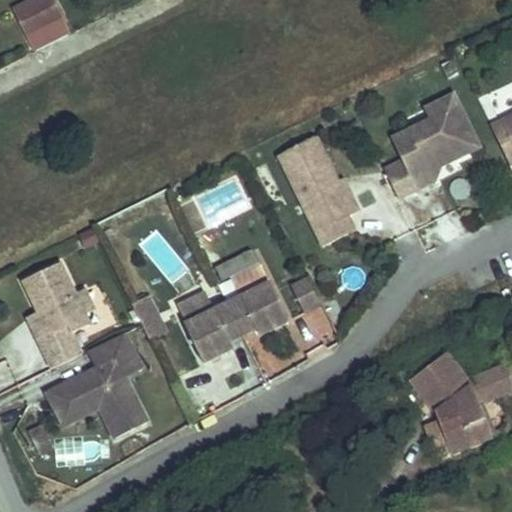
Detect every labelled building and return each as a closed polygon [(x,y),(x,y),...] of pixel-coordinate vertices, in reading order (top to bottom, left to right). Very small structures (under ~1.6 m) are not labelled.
[(60,18),(50,0),(43,0),(18,13),(28,33),(60,18)] [(430,172),(480,147),(454,95),(425,109),(430,120),(392,139),(417,191),(436,183),(430,172)] [(511,116),(502,122),(511,143),(511,116)] [(511,164),(511,143),(502,122),(492,127),(511,166),(511,164)] [(354,214),(317,138),(279,156),(323,248),(356,232),(349,217),(354,214)] [(399,201),(417,191),(404,163),(385,172),(399,201)] [(354,213),(359,211),(344,180),(339,182),(354,213)] [(218,260),(221,276),(241,272),(238,257),(218,260)] [(84,315),(95,310),(85,290),(76,295),(61,264),(24,281),(49,335),(38,340),(46,357),(77,342),(73,333),(89,325),(84,315)] [(260,336),(289,322),(261,267),(235,280),(244,297),(213,312),(204,294),(177,308),(205,364),(233,350),(231,343),(257,330),(260,336)] [(305,314),(323,305),(310,278),(292,287),(305,314)] [(131,301),(135,310),(149,304),(144,295),(131,301)] [(162,331),(149,304),(135,310),(148,337),(162,331)] [(28,318),(38,340),(49,335),(39,313),(28,318)] [(147,424),(120,366),(137,358),(126,335),(88,352),(97,370),(62,388),(78,419),(100,408),(116,439),(147,424)] [(77,342),(46,357),(52,369),(83,355),(77,342)] [(274,376),(304,361),(295,343),(265,358),(274,376)] [(477,405),(511,391),(511,379),(507,366),(466,382),(446,354),(411,380),(440,420),(453,454),(491,441),(477,405)] [(64,426),(78,419),(62,388),(48,395),(64,426)] [(453,454),(440,420),(426,426),(439,459),(453,454)] [(52,451),(40,428),(31,433),(42,456),(52,451)]
